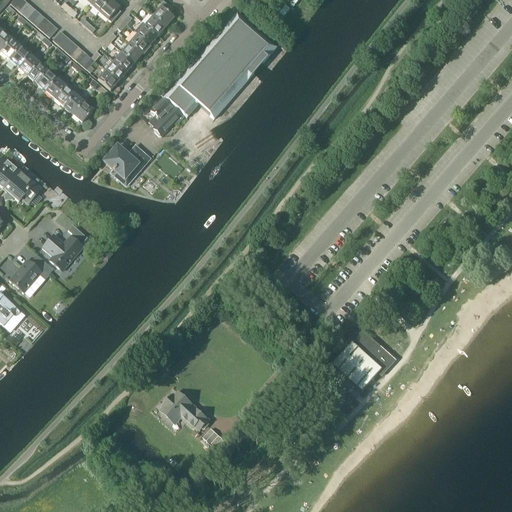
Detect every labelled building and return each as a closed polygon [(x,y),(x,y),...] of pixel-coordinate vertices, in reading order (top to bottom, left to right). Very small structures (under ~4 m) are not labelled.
[(5,0),(4,0),(0,5),(0,6),(3,9),(8,3),(5,0)] [(14,9),(22,0),(21,0),(14,0),(9,5),(14,9)] [(26,4),(22,0),(14,9),(18,13),(26,4)] [(107,0),(94,0),(89,6),(98,14),(109,1),(107,0)] [(142,0),(137,5),(141,9),(147,2),(144,0),(142,0)] [(118,9),(109,1),(98,14),(110,24),(120,13),(117,11),(118,9)] [(162,3),(158,7),(160,8),(152,18),(165,29),(173,20),(168,16),(172,12),(162,3)] [(26,4),(18,13),(23,17),(31,8),(26,4)] [(67,13),(70,10),(70,9),(71,8),(68,5),(67,7),(63,4),(60,8),(67,13)] [(141,9),(137,5),(132,12),(135,15),(141,9)] [(11,17),(14,13),(8,7),(4,11),(11,17)] [(31,8),(23,17),(27,21),(35,12),(31,8)] [(76,15),(70,10),(67,13),(73,19),(76,15)] [(39,15),(35,12),(27,21),(31,24),(39,15)] [(44,19),(39,15),(31,24),(36,28),(44,19)] [(275,49),(236,16),(235,15),(208,46),(174,86),(163,99),(173,108),(182,117),(182,116),(186,119),(197,107),(212,120),(231,99),(238,104),(254,86),(248,81),(253,74),(262,64),(275,49)] [(122,24),(126,27),(131,20),(127,17),(122,24)] [(23,27),(26,23),(20,18),(16,21),(23,27)] [(152,18),(144,27),(157,38),(165,29),(152,18)] [(44,19),(36,28),(40,32),(48,23),(44,19)] [(85,29),(88,25),(82,20),(78,24),(85,29)] [(32,29),(26,23),(23,27),(29,33),(32,29)] [(52,27),(48,23),(40,32),(45,36),(52,27)] [(126,27),(122,24),(116,30),(120,33),(126,27)] [(141,24),(133,34),(136,36),(149,47),(157,38),(144,27),(141,24)] [(94,31),(88,25),(85,29),(91,35),(94,31)] [(52,27),(45,36),(49,40),(57,31),(52,27)] [(0,53),(11,41),(2,33),(0,35),(0,53)] [(56,46),(64,37),(60,33),(52,42),(56,46)] [(41,43),(44,39),(38,34),(35,37),(41,43)] [(111,35),(106,41),(110,45),(115,38),(111,35)] [(149,47),(136,36),(128,45),(141,56),(149,47)] [(64,37),(56,46),(61,50),(69,41),(64,37)] [(51,45),(44,39),(41,43),(48,49),(51,45)] [(20,49),(11,41),(0,53),(0,54),(9,62),(20,49)] [(73,45),(69,41),(61,50),(65,54),(73,45)] [(110,45),(106,41),(100,48),(104,51),(110,45)] [(77,49),(73,45),(65,54),(69,57),(77,49)] [(128,45),(120,54),(133,65),(141,56),(128,45)] [(20,49),(9,62),(18,70),(29,57),(20,49)] [(77,49),(69,57),(74,61),(82,52),(77,49)] [(59,59),(63,55),(56,50),(53,53),(59,59)] [(82,52),(74,61),(78,65),(86,56),(82,52)] [(96,53),(90,59),(94,63),(99,57),(96,53)] [(133,65),(120,54),(113,63),(126,74),(133,65)] [(63,55),(59,59),(65,64),(69,61),(63,55)] [(86,56),(78,65),(82,69),(90,60),(86,56)] [(38,65),(29,57),(18,70),(27,77),(38,65)] [(90,59),(90,60),(82,69),(86,72),(94,63),(90,59)] [(113,63),(105,72),(118,83),(126,74),(113,63)] [(47,73),(38,65),(27,77),(36,85),(47,73)] [(78,74),(81,71),(74,65),(72,68),(78,74)] [(81,71),(78,74),(85,79),(87,76),(81,71)] [(118,83),(105,72),(97,81),(110,93),(118,83)] [(47,73),(36,85),(45,93),(56,80),(47,73)] [(56,81),(56,80),(45,93),(54,101),(68,85),(59,77),(56,81)] [(95,91),(99,87),(92,81),(88,86),(95,91)] [(77,93),(68,85),(54,101),(63,109),(74,96),(77,93)] [(108,94),(99,87),(95,91),(104,99),(108,94)] [(83,104),(74,96),(63,109),(72,117),(83,104)] [(159,121),(173,108),(163,99),(150,112),(154,116),(159,121)] [(92,112),(83,104),(72,117),(81,125),(92,112)] [(161,139),(182,117),(173,108),(159,121),(152,128),(151,130),(153,132),(160,138),(161,139)] [(147,124),(152,128),(159,121),(154,116),(147,124)] [(127,157),(117,148),(111,154),(110,153),(104,160),(105,161),(104,163),(113,171),(112,171),(113,172),(112,173),(123,182),(132,171),(137,175),(150,160),(135,148),(127,157)] [(0,187),(3,190),(18,172),(17,172),(12,167),(13,165),(9,162),(8,163),(2,158),(0,160),(0,187)] [(18,172),(3,190),(8,194),(5,197),(6,202),(12,201),(14,200),(18,203),(21,200),(27,205),(37,194),(28,186),(31,183),(18,172)] [(53,236),(41,250),(52,258),(51,259),(49,262),(61,273),(79,253),(76,251),(86,239),(72,226),(67,232),(71,235),(63,245),(53,236)] [(27,261),(9,282),(23,295),(39,276),(45,281),(49,277),(48,276),(53,271),(36,256),(32,261),(33,263),(31,265),(27,261)] [(0,296),(0,325),(3,328),(12,318),(14,319),(17,318),(18,317),(19,314),(17,312),(0,296)] [(343,354),(332,366),(362,393),(380,373),(382,375),(395,361),(361,330),(348,344),(350,346),(343,354)] [(209,423),(191,407),(178,394),(172,401),(171,400),(166,406),(167,406),(161,413),(174,425),(181,418),(193,430),(195,428),(200,433),(209,423)]
